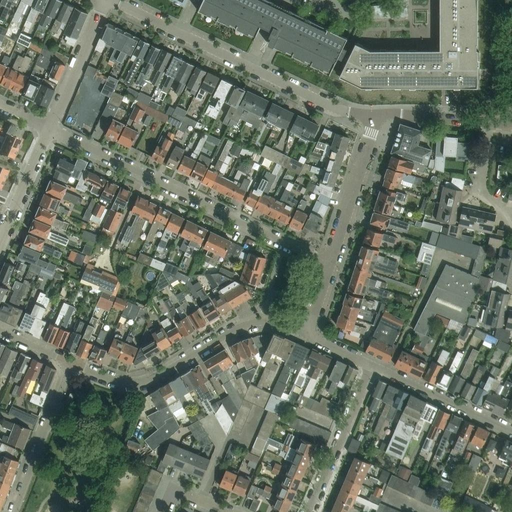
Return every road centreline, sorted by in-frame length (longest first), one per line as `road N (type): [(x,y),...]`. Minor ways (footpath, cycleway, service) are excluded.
road 1 (residential): [(51,132),(332,263)]
road 2 (residential): [(370,120),(111,0)]
road 3 (residential): [(308,336),(254,324),(139,385),(107,382),(72,365)]
road 4 (residential): [(309,511),(373,363)]
road 5 (residential): [(13,511),(72,365)]
road 6 (residential): [(511,432),(373,363)]
road 7 (residential): [(332,263),(370,120)]
road 8 (residential): [(51,132),(106,0)]
road 9 (residential): [(0,248),(51,132)]
road 10 (residential): [(370,120),(491,123)]
